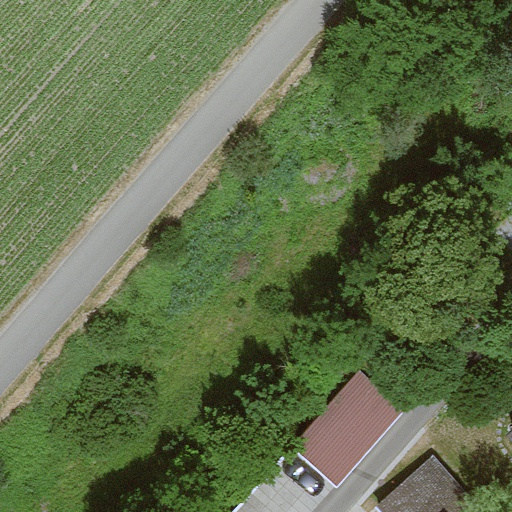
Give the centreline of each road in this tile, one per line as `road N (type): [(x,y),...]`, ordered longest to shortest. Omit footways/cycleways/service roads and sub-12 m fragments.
road 1 (unclassified): [(0,367),(317,0)]
road 2 (residential): [(331,511),(511,310)]
